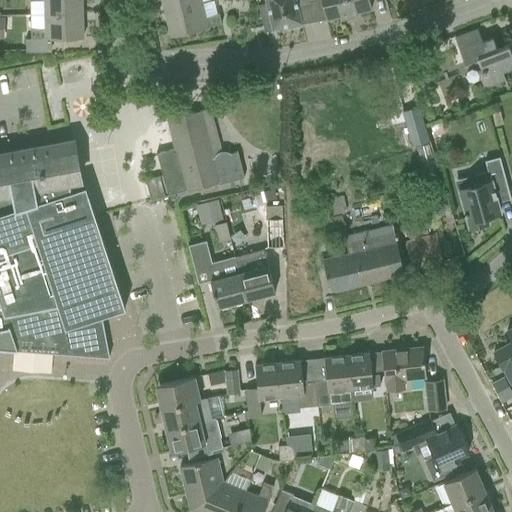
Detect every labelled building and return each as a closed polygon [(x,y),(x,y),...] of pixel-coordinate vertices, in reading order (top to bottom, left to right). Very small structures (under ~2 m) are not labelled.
[(44,1),(44,15),(82,14),(81,0),(29,0),(29,1),(44,1)] [(161,0),(165,13),(201,4),(200,0),(161,0)] [(301,0),(264,0),(266,4),(257,6),(264,33),(272,31),(272,30),(287,26),(288,28),(302,25),(296,1),(301,0)] [(306,0),(307,2),(315,0),(321,0),(326,20),(341,16),(342,20),(350,18),(345,0),(306,0)] [(345,0),(350,18),(358,16),(357,12),(371,9),(369,0),(345,0)] [(201,4),(165,13),(171,37),(221,24),(219,14),(205,17),(201,4)] [(82,14),(44,15),(45,29),(30,29),(31,40),(83,38),(82,14)] [(479,74),(484,88),(505,80),(502,72),(511,67),(511,55),(508,45),(496,49),(492,39),(482,43),(477,30),(455,39),(465,65),(477,60),(482,73),(479,74)] [(435,56),(431,45),(413,52),(417,63),(435,56)] [(175,149),(158,154),(169,194),(185,190),(185,191),(243,176),(237,152),(221,157),(209,109),(167,120),(175,149)] [(0,349),(17,351),(18,351),(20,338),(47,332),(51,353),(109,358),(101,316),(124,308),(95,216),(95,215),(83,179),(80,180),(75,151),(72,139),(0,152),(0,349)] [(484,161),(488,173),(473,176),(476,185),(458,189),(464,212),(465,216),(469,228),(488,223),(486,216),(500,212),(495,195),(509,192),(499,157),(484,161)] [(285,248),(283,182),(264,187),(266,248),(285,248)] [(222,219),(218,200),(196,205),(199,223),(222,219)] [(322,259),(325,271),(330,291),(403,273),(392,226),(343,238),(347,254),(322,259)] [(409,234),(410,240),(404,242),(412,270),(443,262),(441,257),(452,255),(448,242),(438,245),(435,233),(428,235),(427,231),(418,234),(417,232),(409,234)] [(205,241),(188,246),(193,265),(198,284),(210,281),(217,308),(246,300),(238,273),(234,258),(212,264),(205,241)] [(262,250),(234,257),(234,258),(238,273),(246,300),(275,292),(270,273),(268,265),(266,266),(262,250)] [(511,341),(511,343),(493,353),(502,370),(504,369),(511,384),(511,383),(511,328),(506,331),(511,341)] [(402,380),(426,377),(422,347),(381,352),(385,382),(386,391),(403,389),(402,380)] [(369,353),(346,355),(350,389),(373,387),(369,353)] [(326,380),(314,381),(316,404),(350,401),(350,389),(346,355),(324,358),(326,380)] [(300,360),(276,363),(280,396),(298,394),(299,405),(316,404),(314,381),(302,383),(300,360)] [(280,396),(276,363),(255,365),(257,388),(245,389),(248,419),(261,418),(259,399),(280,396)] [(224,372),(225,387),(238,386),(236,370),(224,372)] [(160,385),(165,407),(166,408),(199,400),(194,377),(160,385)] [(425,381),(428,411),(445,409),(442,379),(425,381)] [(238,386),(225,387),(226,396),(239,394),(238,386)] [(161,408),(166,430),(211,420),(211,419),(206,399),(199,401),(199,400),(166,408),(165,407),(161,408)] [(211,420),(166,430),(171,452),(187,448),(188,454),(198,451),(200,457),(212,454),(211,451),(222,448),(215,418),(211,419),(211,420)] [(412,428),(394,435),(401,452),(425,441),(431,454),(422,458),(433,482),(453,474),(449,467),(456,464),(454,459),(468,453),(456,425),(436,433),(430,420),(412,428)] [(363,437),(355,438),(356,453),(365,452),(363,437)] [(356,453),(355,438),(346,439),(348,454),(356,453)] [(294,445),(285,446),(287,461),(295,460),(294,445)] [(287,461),(285,446),(277,447),(279,461),(287,461)] [(387,450),(374,451),(375,464),(389,463),(387,450)] [(253,472),(255,468),(260,455),(249,451),(243,468),(253,472)] [(260,455),(255,468),(266,472),(271,459),(260,455)] [(180,466),(190,510),(200,501),(222,484),(216,458),(180,466)] [(291,466),(286,479),(294,482),(299,469),(291,466)] [(443,482),(451,502),(483,488),(475,469),(443,482)] [(245,493),(237,511),(263,511),(273,487),(263,483),(257,498),(245,493)] [(190,510),(195,511),(237,511),(245,493),(222,484),(200,501),(190,510)] [(489,511),(493,510),(483,488),(451,502),(430,511),(489,511)] [(293,511),(287,510),(293,496),(280,491),(271,511),(293,511)] [(348,511),(352,503),(340,498),(334,511),(331,511),(313,504),(309,511),(348,511)]
